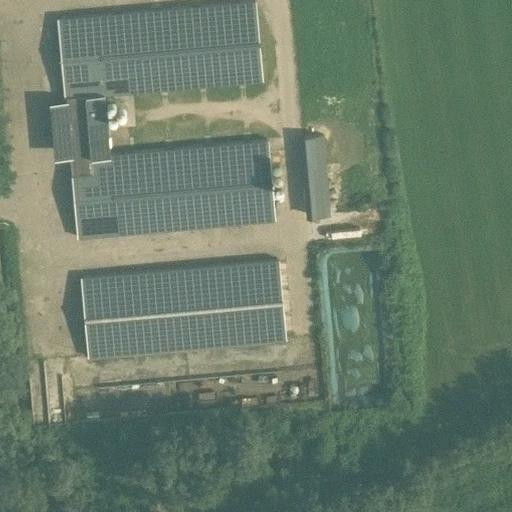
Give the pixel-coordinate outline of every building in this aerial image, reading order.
[(65,98),(66,98),(85,96),(106,94),(261,80),(254,0),(58,18),(65,98)] [(90,156),(111,154),(106,94),(85,96),(90,156)] [(85,96),(66,98),(71,157),(90,156),(85,96)] [(332,213),(327,131),(305,133),(310,215),(332,213)] [(268,139),(111,154),(90,156),(71,157),(77,238),(276,220),(268,139)] [(88,357),(286,340),(279,258),(81,276),(88,357)]
